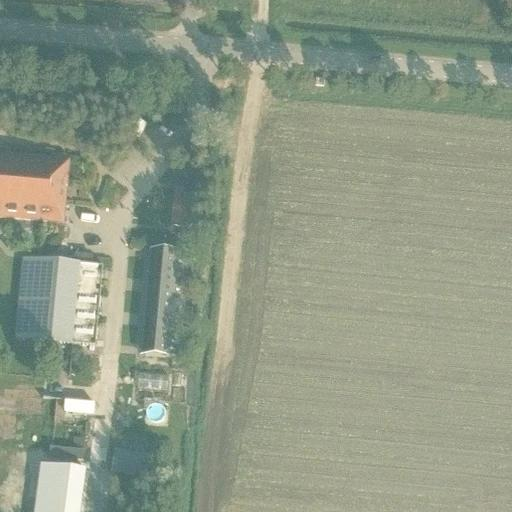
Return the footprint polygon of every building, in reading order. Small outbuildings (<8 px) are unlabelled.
[(0,219),(65,225),(70,162),(9,157),(9,152),(0,150),(0,219)] [(184,191),(176,190),(172,228),(190,229),(193,197),(183,196),(184,191)] [(155,238),(155,228),(131,227),(130,237),(155,238)] [(154,270),(188,273),(190,255),(155,252),(155,253),(151,252),(151,258),(155,259),(154,270)] [(106,267),(40,262),(23,260),(15,342),(33,343),(99,348),(106,267)] [(186,290),(188,273),(154,270),(152,282),(148,281),(148,287),(186,290)] [(186,290),(148,287),(147,293),(151,293),(151,300),(146,299),(146,304),(185,308),(186,290)] [(183,325),(185,308),(146,304),(145,308),(150,309),(149,316),(145,316),(145,321),(183,325)] [(148,327),(147,339),(182,342),(183,325),(145,321),(144,327),(148,327)] [(182,342),(147,339),(146,350),(142,350),(142,356),(146,356),(146,357),(180,360),(182,342)] [(40,460),(62,461),(63,449),(41,448),(40,460)] [(154,478),(156,460),(141,458),(142,452),(132,451),(131,456),(117,454),(114,472),(154,478)]
